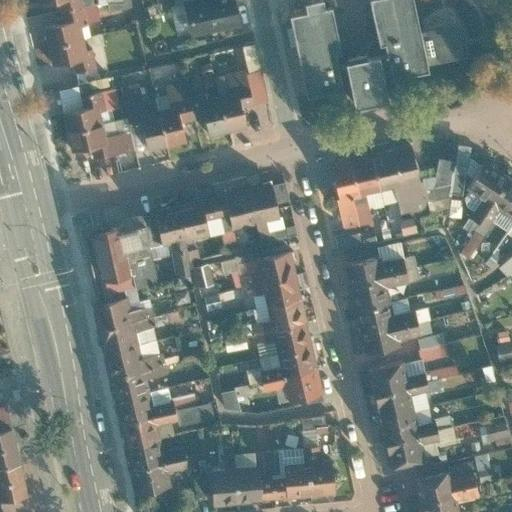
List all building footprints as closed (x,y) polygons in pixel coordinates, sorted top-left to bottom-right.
[(36,0),(37,2),(44,0),(56,0),(60,17),(43,22),(52,63),(70,59),(73,69),(107,62),(105,54),(94,57),(91,45),(85,46),(81,22),(86,21),(81,0),(36,0)] [(183,0),(191,34),(240,23),(235,0),(183,0)] [(302,0),(304,9),(286,13),(303,93),(349,83),(352,102),(369,98),(385,95),(381,77),(424,68),(423,64),(465,55),(458,21),(417,30),(410,0),(367,0),(376,41),(382,40),(384,48),(334,59),(331,48),(336,47),(327,4),(323,5),(321,0),(302,0)] [(61,107),(72,149),(89,144),(92,155),(134,146),(133,141),(145,138),(147,147),(186,138),(181,119),(204,114),(208,134),(246,124),(242,106),(253,103),(245,66),(224,70),(229,89),(206,94),(205,90),(187,94),(183,77),(164,81),(169,104),(146,109),(138,80),(120,84),(129,128),(105,132),(100,108),(118,105),(114,86),(78,94),(79,102),(61,107)] [(411,143),(332,162),(345,226),(373,220),(367,192),(395,185),(402,215),(427,210),(411,143)] [(511,175),(485,157),(466,186),(482,197),(470,215),(488,226),(500,208),(511,216),(511,175)] [(272,181),(80,228),(88,261),(135,490),(170,482),(167,470),(187,465),(183,445),(163,450),(157,423),(178,418),(173,398),(152,402),(146,375),(166,371),(162,351),(141,355),(135,328),(155,323),(151,303),(129,308),(125,286),(190,272),(187,258),(190,257),(185,237),(209,232),(206,218),(229,213),(233,226),(255,221),(260,242),(287,236),(285,224),(269,229),(267,218),(280,215),(276,201),(289,198),(284,180),(272,183),(272,181)] [(323,390),(291,248),(256,256),(259,269),(239,274),(244,295),(263,291),(269,317),(249,322),(253,342),(274,338),(280,365),(260,370),(264,390),(285,386),(288,398),(323,390)] [(380,254),(345,262),(365,351),(400,343),(399,338),(420,334),(415,308),(393,312),(387,285),(409,280),(403,254),(381,259),(380,254)] [(206,293),(207,307),(223,305),(221,291),(206,293)] [(418,356),(441,355),(440,344),(418,345),(418,356)] [(402,359),(367,367),(390,465),(425,457),(422,442),(440,438),(436,419),(417,423),(411,393),(429,389),(425,370),(406,374),(402,359)] [(323,414),(301,417),(303,428),(324,425),(323,414)] [(483,439),(507,437),(506,420),(482,422),(483,439)] [(0,434),(0,466),(23,461),(16,431),(0,434)] [(210,469),(214,504),(333,491),(330,457),(320,457),(319,444),(303,446),(304,459),(283,460),(285,474),(280,475),(278,448),(262,449),(264,474),(272,473),(273,476),(260,477),(259,463),(234,466),(232,445),(222,446),(223,467),(210,469)] [(23,461),(0,466),(0,485),(3,499),(31,493),(23,461)] [(459,511),(457,500),(479,495),(473,470),(452,474),(451,468),(415,475),(422,511),(459,511)] [(189,488),(174,490),(177,506),(192,503),(189,488)]
